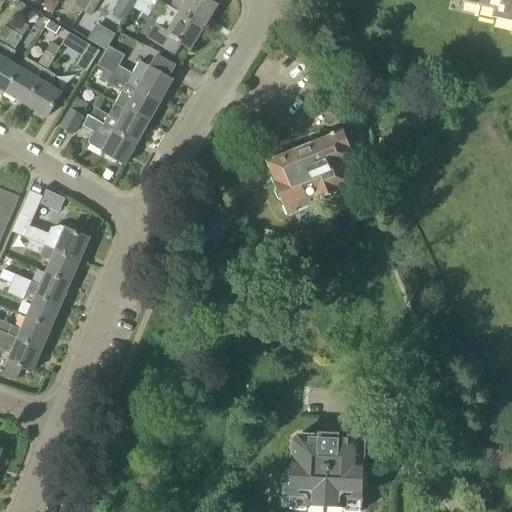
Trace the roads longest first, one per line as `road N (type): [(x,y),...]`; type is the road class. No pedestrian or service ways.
road 1 (residential): [(140,218),(271,0)]
road 2 (residential): [(59,424),(140,218)]
road 3 (residential): [(140,218),(0,141)]
